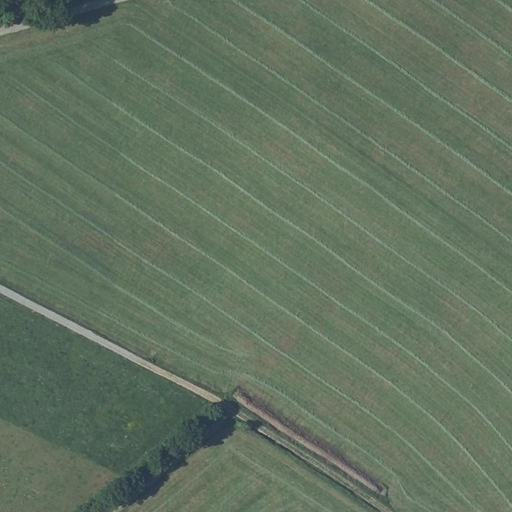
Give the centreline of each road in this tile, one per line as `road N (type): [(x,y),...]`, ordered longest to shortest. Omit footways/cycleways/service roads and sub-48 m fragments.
road 1 (track): [(388,511),(227,409),(0,290)]
road 2 (track): [(0,30),(117,0)]
